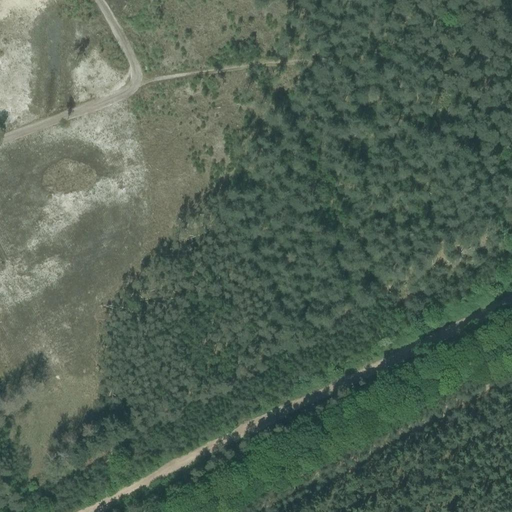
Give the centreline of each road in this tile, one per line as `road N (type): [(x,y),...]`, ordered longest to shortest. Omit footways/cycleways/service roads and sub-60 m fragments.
road 1 (track): [(94,511),(511,291)]
road 2 (track): [(183,511),(511,332)]
road 3 (track): [(143,85),(399,46),(478,0)]
road 4 (track): [(0,144),(143,85)]
